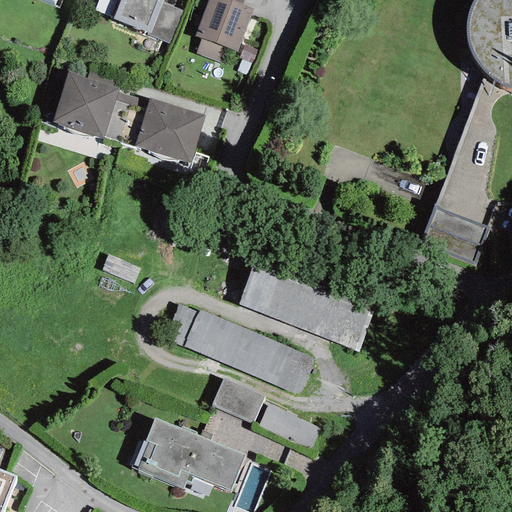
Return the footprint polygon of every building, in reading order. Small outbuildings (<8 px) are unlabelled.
[(163,0),(120,0),(113,18),(148,32),(150,33),(162,3),(163,0)] [(242,0),(208,0),(195,36),(201,39),(195,54),(225,65),(230,50),(236,52),(253,9),(241,4),(242,0)] [(511,0),(471,0),(468,6),(465,15),(465,21),(465,31),(466,40),(469,49),(472,57),(477,66),(483,73),(492,80),(498,85),(507,88),(511,89),(511,0)] [(182,11),(162,3),(150,33),(148,32),(147,35),(168,44),(182,11)] [(117,89),(69,73),(52,123),(103,138),(117,89)] [(205,115),(148,98),(133,147),(190,164),(205,115)] [(487,228),(433,208),(418,246),(472,267),(487,228)] [(140,272),(107,259),(101,274),(134,287),(140,272)] [(238,305),(358,351),(374,311),(253,264),(238,305)] [(314,358),(199,310),(199,313),(178,304),(162,339),(299,395),(314,358)] [(223,378),(211,405),(253,423),(264,396),(223,378)] [(320,428),(267,405),(257,427),(311,450),(320,428)] [(245,455),(154,418),(145,442),(142,441),(132,467),(183,488),(189,474),(231,491),(245,455)] [(261,489),(271,465),(251,457),(241,481),(261,489)] [(0,511),(2,511),(16,477),(0,470),(0,511)]
